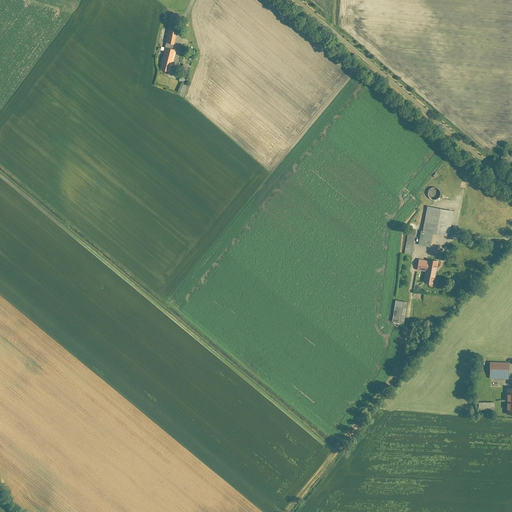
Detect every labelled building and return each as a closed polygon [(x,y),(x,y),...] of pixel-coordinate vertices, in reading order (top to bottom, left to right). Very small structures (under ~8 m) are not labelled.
[(166,49),(161,69),(171,72),(177,49),(173,48),(179,13),(172,11),(166,49)] [(176,97),(182,101),(190,86),(184,83),(176,97)] [(511,154),(501,153),(500,162),(511,163),(511,154)] [(441,196),(441,195),(441,193),(440,192),(440,191),(439,190),(438,189),(437,189),(435,188),(434,188),(433,188),(432,189),(430,190),(429,192),(428,192),(428,193),(428,195),(428,196),(429,197),(429,198),(430,199),(431,200),(433,201),(434,201),(435,201),(436,201),(437,200),(438,200),(439,199),(440,198),(440,197),(441,196)] [(451,212),(426,207),(418,246),(427,248),(430,234),(446,237),(451,212)] [(414,232),(406,231),(401,260),(409,261),(414,232)] [(425,284),(433,285),(436,260),(429,260),(429,261),(419,260),(418,269),(427,270),(425,284)] [(394,301),(393,322),(404,322),(406,302),(394,301)] [(507,362),(489,362),(489,381),(507,381),(507,362)] [(490,403),(477,402),(477,405),(471,405),(471,411),(490,412),(490,403)]
